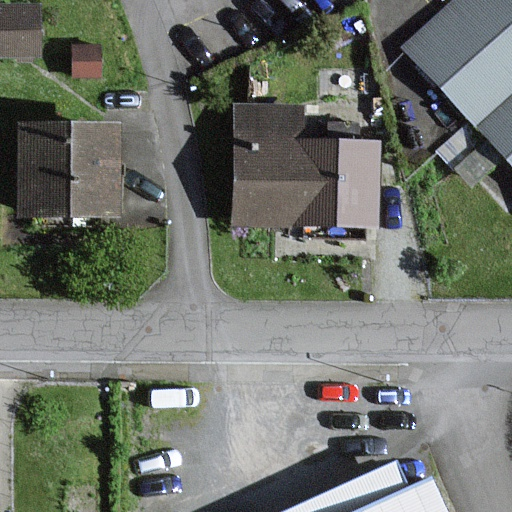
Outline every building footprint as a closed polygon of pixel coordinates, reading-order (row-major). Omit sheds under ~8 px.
[(511,4),(508,0),(461,0),(410,48),(511,159),(511,4)] [(0,53),(39,53),(39,7),(0,7),(0,53)] [(298,108),(240,106),(238,219),(376,222),(378,145),(297,143),(298,108)] [(117,209),(118,127),(25,126),(24,209),(117,209)] [(288,511),(361,511),(408,491),(395,464),(288,511)] [(361,511),(445,511),(431,481),(408,491),(361,511)]
